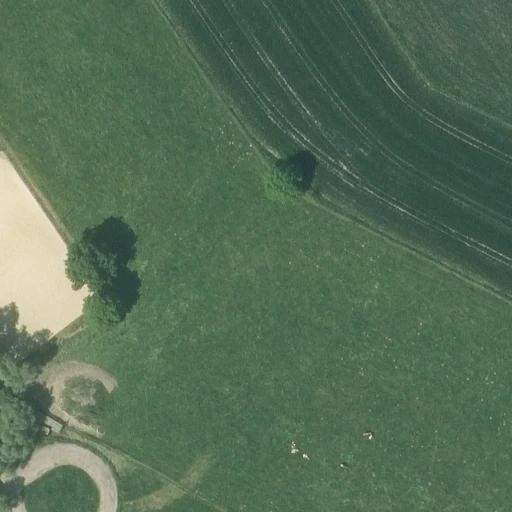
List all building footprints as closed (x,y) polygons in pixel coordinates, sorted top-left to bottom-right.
[(143,0),(119,0),(131,15),(146,3),(143,0)] [(139,30),(152,46),(169,31),(157,16),(139,30)] [(31,97),(11,106),(24,132),(44,122),(31,97)] [(226,133),(216,145),(242,168),(253,156),(226,133)] [(75,186),(55,199),(66,216),(86,204),(75,186)] [(317,234),(341,251),(354,234),(329,217),(317,234)] [(312,242),(301,260),(327,276),(338,259),(312,242)] [(145,290),(159,311),(178,299),(164,278),(145,290)] [(139,339),(148,332),(142,325),(149,319),(140,308),(124,321),(139,339)] [(451,312),(445,322),(463,334),(470,324),(451,312)] [(265,321),(252,332),(268,352),(282,341),(265,321)] [(173,372),(190,354),(174,339),(157,358),(173,372)] [(277,347),(263,362),(277,376),(292,361),(277,347)] [(216,369),(208,382),(225,392),(232,378),(216,369)] [(278,427),(299,436),(312,408),(291,399),(278,427)] [(338,453),(333,470),(350,475),(355,458),(338,453)]
